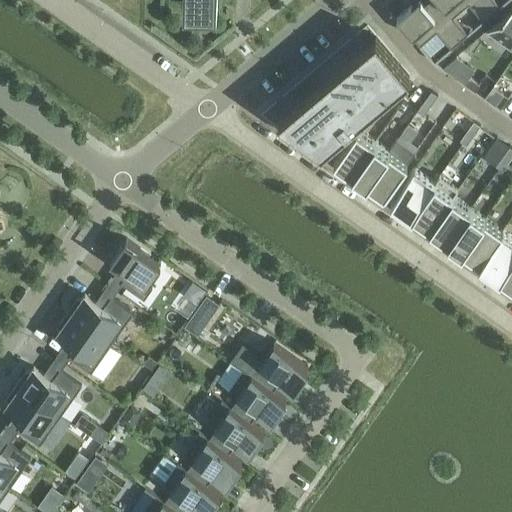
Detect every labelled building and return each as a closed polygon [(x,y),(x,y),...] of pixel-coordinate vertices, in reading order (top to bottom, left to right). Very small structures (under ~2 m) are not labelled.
[(466,31),(452,15),(451,16),(437,0),(427,0),(423,4),(419,0),(415,0),(396,17),(433,61),(437,58),(436,57),(434,59),(420,43),(435,30),(450,47),(469,31),(468,30),(466,31)] [(437,0),(451,16),(452,15),(468,2),(482,19),(501,3),(500,2),(498,4),(494,0),(437,0)] [(511,5),(486,28),(511,46),(511,5)] [(375,36),(277,118),(303,136),(302,137),(320,149),(409,74),(376,35),(375,36)] [(464,82),(474,90),(481,81),(470,73),(464,82)] [(501,100),(490,92),(485,98),(496,106),(501,100)] [(473,119),(466,129),(473,134),(480,124),(473,119)] [(357,126),(334,159),(352,172),(375,139),(357,126)] [(459,139),(466,144),(473,134),(466,129),(459,139)] [(375,139),(352,172),(365,181),(389,149),(389,148),(376,138),(375,139)] [(511,146),(509,145),(502,154),(509,159),(511,154),(511,146)] [(368,183),(386,196),(409,163),(391,150),(368,183)] [(495,164),(502,169),(509,159),(502,154),(495,164)] [(414,167),(391,199),(411,214),(434,181),(414,167)] [(434,181),(411,214),(429,227),(453,193),(435,180),(434,181)] [(453,193),(429,227),(447,239),(471,205),(453,193)] [(471,205),(447,239),(461,249),(484,216),(485,215),(471,205)] [(484,216),(461,249),(478,262),(502,229),(484,216)] [(511,236),(502,229),(478,262),(499,276),(511,257),(511,236)] [(119,281),(143,299),(152,286),(146,282),(161,261),(124,235),(108,257),(126,271),(119,281)] [(511,257),(499,276),(511,285),(511,257)] [(77,297),(67,310),(111,341),(132,311),(110,295),(102,306),(84,293),(80,299),(77,297)] [(61,326),(57,331),(75,344),(67,355),(90,371),(111,341),(67,310),(58,324),(61,326)] [(242,342),(229,359),(250,374),(251,372),(273,388),(281,378),(293,386),(308,366),(273,341),(262,356),(242,342)] [(26,369),(16,383),(60,413),(81,384),(58,368),(51,378),(33,365),(29,371),(26,369)] [(147,370),(137,382),(174,413),(184,400),(147,370)] [(238,394),(230,405),(251,420),(259,409),(271,418),(285,397),(273,388),(251,372),(250,374),(236,393),(238,394)] [(9,398),(5,404),(24,417),(16,427),(39,443),(60,413),(16,383),(7,396),(9,398)] [(122,414),(140,399),(134,392),(117,408),(122,414)] [(102,404),(96,415),(106,420),(102,427),(115,434),(125,417),(102,404)] [(215,426),(208,436),(229,451),(236,441),(249,449),(263,428),(251,420),(230,405),(228,404),(214,425),(215,426)] [(80,456),(119,489),(118,491),(135,506),(159,478),(102,430),(80,456)] [(193,457),(186,467),(207,483),(214,472),(226,481),(241,460),(229,451),(208,436),(206,435),(191,456),(193,457)] [(0,479),(9,486),(30,456),(7,440),(0,450),(0,479)] [(75,462),(65,476),(101,501),(111,487),(75,462)] [(171,488),(164,499),(182,511),(186,511),(192,504),(204,511),(219,491),(207,483),(186,467),(184,466),(169,487),(171,488)] [(0,498),(9,486),(0,479),(0,498)] [(154,492),(139,511),(182,511),(164,499),(154,492)]
